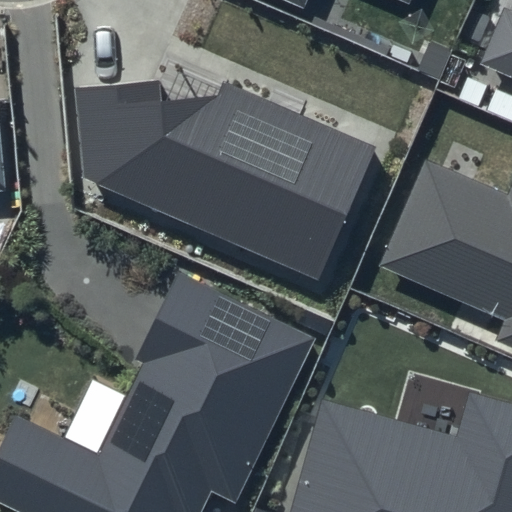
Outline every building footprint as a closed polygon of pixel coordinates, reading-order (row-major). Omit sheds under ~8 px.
[(511,11),(505,9),(481,64),(511,78),(511,11)] [(160,79),(75,88),(84,178),(319,281),(375,146),(223,81),(217,94),(162,100),(160,79)] [(511,179),(506,193),(424,158),(378,265),(504,320),(495,339),(511,346),(511,179)] [(317,338),(179,270),(136,358),(144,362),(100,454),(18,415),(0,448),(0,503),(18,511),(200,511),(211,490),(237,504),(317,338)] [(511,511),(511,402),(470,391),(458,436),(323,399),(291,511),(511,511)]
